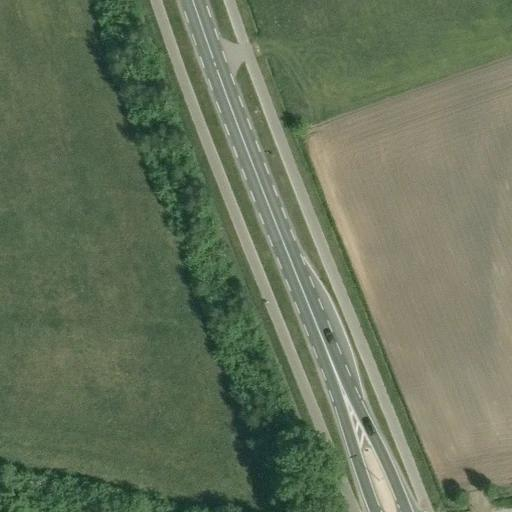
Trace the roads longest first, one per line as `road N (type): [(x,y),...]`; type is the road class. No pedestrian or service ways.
road 1 (secondary): [(333,368),(192,0)]
road 2 (secondary): [(406,511),(333,368)]
road 3 (secondary): [(333,368),(376,511)]
